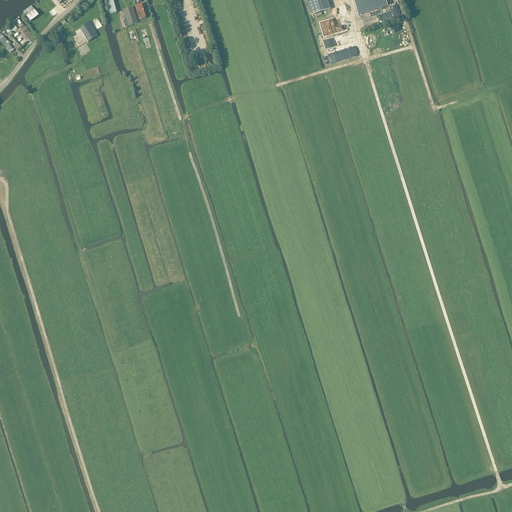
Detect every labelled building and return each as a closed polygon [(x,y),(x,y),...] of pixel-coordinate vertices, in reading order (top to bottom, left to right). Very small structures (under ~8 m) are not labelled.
[(118,12),(116,6),(113,0),(106,0),(111,14),(118,12)] [(367,13),(362,0),(353,0),(358,16),(367,13)] [(384,0),(362,0),(367,13),(387,7),(384,0)] [(139,21),(146,19),(144,11),(142,4),(135,7),(137,14),(139,21)] [(31,22),(39,16),(31,6),(23,12),(31,22)] [(128,26),(138,23),(133,7),(123,10),(128,26)] [(89,42),(98,36),(90,22),(80,28),(89,42)]
